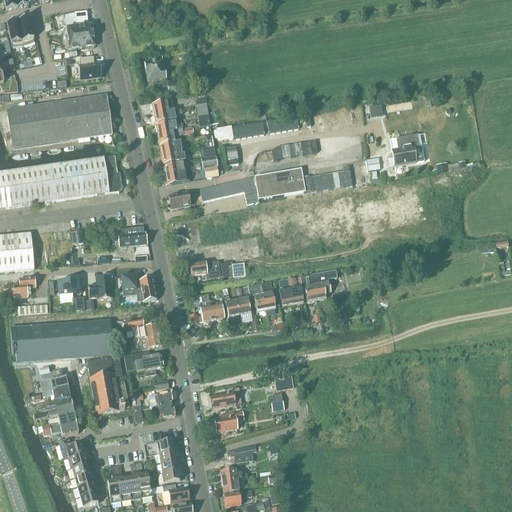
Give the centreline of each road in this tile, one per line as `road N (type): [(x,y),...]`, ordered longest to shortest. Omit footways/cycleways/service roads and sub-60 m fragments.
road 1 (tertiary): [(208,511),(150,206),(100,0)]
road 2 (track): [(511,309),(185,391)]
